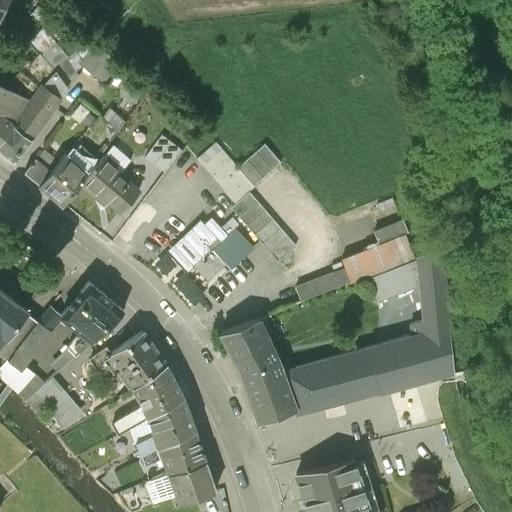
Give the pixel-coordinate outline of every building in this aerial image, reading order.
[(55,72),(67,87),(79,72),(67,55),(70,53),(45,27),(30,41),(12,61),(36,90),(55,72)] [(14,123),(31,136),(67,87),(55,72),(36,90),(14,123)] [(0,142),(14,123),(4,116),(19,93),(0,82),(0,142)] [(14,123),(0,142),(0,150),(13,161),(31,136),(14,123)] [(162,170),(179,149),(163,135),(145,156),(162,170)] [(235,201),(281,161),(265,143),(239,167),(216,141),(198,159),(235,201)] [(40,184),(63,203),(81,181),(87,173),(65,155),(40,184)] [(109,201),(121,211),(140,190),(120,173),(122,171),(104,155),(81,181),(107,203),(109,201)] [(296,245),(249,191),(203,233),(197,225),(175,245),(207,280),(225,265),(214,251),(245,223),(278,261),(296,245)] [(296,285),(302,299),(351,280),(352,282),(413,258),(405,236),(409,235),(403,221),(372,234),(377,244),(342,257),(346,266),(296,285)] [(58,371),(123,309),(88,280),(61,314),(60,315),(62,316),(83,333),(78,338),(77,337),(68,347),(69,348),(51,365),(58,371)] [(0,344),(25,312),(27,310),(0,289),(0,344)] [(0,366),(0,375),(27,401),(44,384),(24,365),(62,316),(60,315),(61,314),(51,306),(39,322),(8,361),(6,360),(0,366)] [(39,322),(25,312),(0,344),(0,355),(6,360),(8,361),(39,322)] [(222,331),(241,371),(277,358),(260,317),(222,331)] [(282,369),(277,358),(241,371),(260,421),(294,409),(295,412),(455,372),(450,324),(282,369)] [(167,363),(143,330),(111,353),(107,347),(91,358),(105,378),(119,367),(133,387),(167,363)] [(183,395),(167,363),(133,387),(143,406),(112,424),(118,435),(148,416),(183,395)] [(80,410),(52,377),(44,384),(27,401),(26,402),(38,414),(46,408),(62,426),(80,410)] [(195,428),(183,395),(148,416),(155,434),(136,443),(141,455),(195,428)] [(206,461),(195,428),(141,455),(145,466),(163,457),(169,473),(170,474),(206,461)] [(296,473),(307,511),(370,511),(355,459),(296,473)] [(169,473),(152,480),(156,486),(172,479),(176,493),(179,503),(216,490),(206,461),(170,474),(169,473)] [(153,503),(176,493),(172,479),(156,486),(152,480),(144,484),(153,503)]
